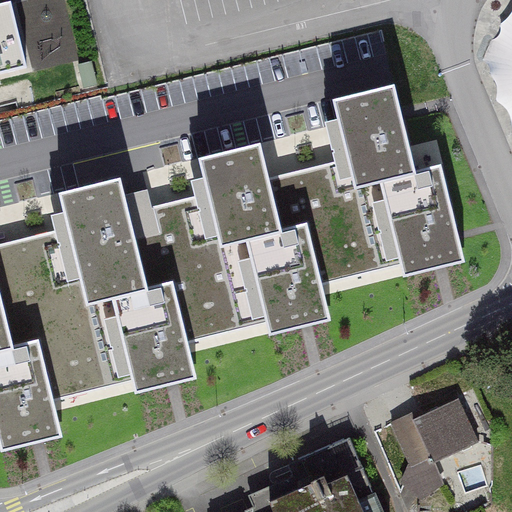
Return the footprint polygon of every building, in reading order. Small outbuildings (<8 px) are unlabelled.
[(0,77),(27,71),(10,3),(0,5),(0,77)] [(511,12),(511,13),(501,25),(500,35),(493,40),(484,61),(488,64),(489,74),(497,85),(498,104),(508,110),(511,123),(511,12)] [(0,244),(0,413),(29,407),(55,401),(161,375),(156,351),(165,349),(188,343),(296,317),(290,293),(300,291),(322,285),(401,265),(429,259),(423,235),(432,233),(457,227),(442,165),(414,172),(402,120),(341,135),(347,160),(0,244)] [(482,382),(486,389),(502,381),(499,374),(482,382)] [(474,443),(455,401),(412,421),(410,415),(390,424),(409,464),(401,482),(420,498),(437,486),(429,464),(474,443)] [(389,511),(380,490),(371,494),(347,440),(301,459),(311,482),(300,486),(295,476),(247,497),(252,508),(242,511),(389,511)]
